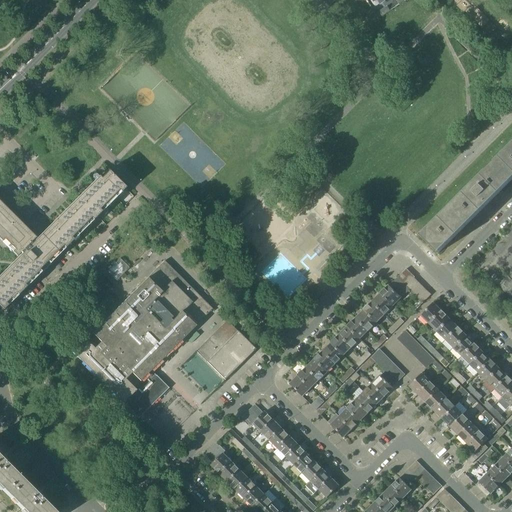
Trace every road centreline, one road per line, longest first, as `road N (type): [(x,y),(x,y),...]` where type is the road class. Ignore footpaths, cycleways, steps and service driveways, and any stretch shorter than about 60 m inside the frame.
road 1 (residential): [(262,380),(403,241)]
road 2 (residential): [(0,337),(135,204)]
road 3 (residential): [(225,511),(178,464),(262,380)]
road 4 (residential): [(479,511),(410,442),(359,482)]
road 5 (residential): [(89,504),(9,421),(0,384)]
road 6 (residential): [(359,482),(262,380)]
road 7 (tertiary): [(0,89),(90,0)]
